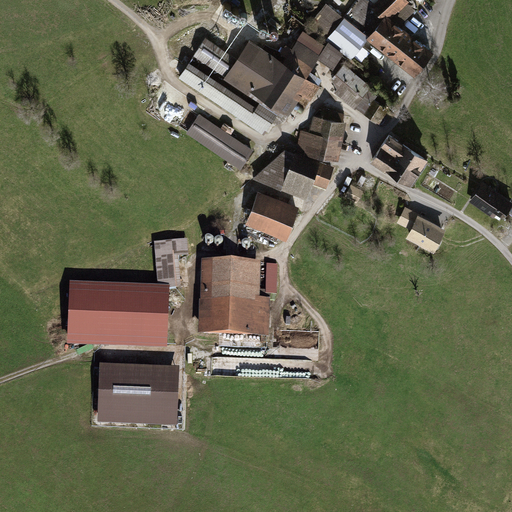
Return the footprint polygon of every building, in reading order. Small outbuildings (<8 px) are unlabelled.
[(369,37),(414,73),(431,52),(397,25),(388,19),(406,1),(405,0),(378,0),(374,3),(370,0),(356,0),(343,15),(344,16),(324,39),(351,59),(369,37)] [(414,8),(406,1),(388,19),(397,25),(414,8)] [(324,39),(344,16),(343,15),(326,2),(307,25),(324,39)] [(280,62),(304,77),(325,46),(301,30),(280,62)] [(222,49),(205,38),(194,55),(211,66),(222,49)] [(304,77),(280,62),(271,56),(274,51),(268,47),(265,52),(250,42),(238,60),(227,76),(264,101),(256,113),(270,122),(280,107),(284,109),(297,89),(309,97),(316,86),(304,77)] [(329,58),(333,47),(327,43),(323,54),(329,58)] [(211,66),(227,76),(238,60),(222,49),(211,66)] [(370,86),(345,64),(333,79),(340,85),(335,91),(356,108),(357,106),(365,112),(365,111),(378,119),(386,107),(383,104),(387,98),(377,92),(377,94),(368,88),(370,86)] [(264,132),(270,122),(256,113),(187,67),(180,76),(264,132)] [(334,158),(343,114),(322,109),(320,117),(317,133),(310,132),(302,130),(300,145),(313,153),(334,158)] [(251,149),(199,114),(188,132),(240,166),(251,149)] [(313,115),(310,132),(317,133),(320,117),(313,115)] [(381,146),(417,170),(424,158),(389,134),(381,146)] [(417,170),(381,146),(373,159),(408,182),(417,170)] [(290,165),(294,153),(284,149),(273,158),(290,165)] [(254,176),(306,196),(313,178),(325,183),(331,168),(294,153),(290,165),(273,158),(254,176)] [(511,202),(483,183),(472,200),(499,219),(511,202)] [(257,195),(248,219),(287,233),(296,209),(257,195)] [(433,246),(442,228),(427,221),(428,218),(408,209),(401,223),(414,229),(411,235),(433,246)] [(154,243),(158,290),(175,288),(172,256),(188,255),(186,240),(154,243)] [(204,321),(204,332),(267,335),(268,322),(250,322),(250,299),(252,264),(211,263),(210,291),(205,290),(204,309),(200,308),(199,321),(204,321)] [(278,269),(267,269),(266,299),(278,299),(278,269)] [(167,293),(72,289),(70,340),(165,344),(167,293)] [(269,301),(250,299),(250,322),(268,322),(269,314),(267,313),(269,301)] [(164,370),(102,368),(100,419),(162,421),(164,370)]
